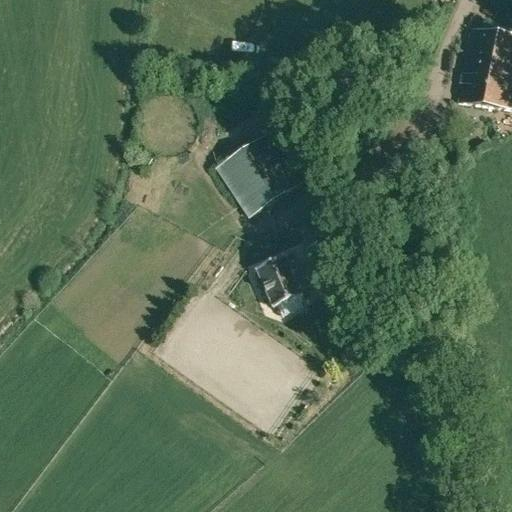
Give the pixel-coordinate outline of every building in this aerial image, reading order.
[(459,104),(511,114),(511,37),(473,30),(459,104)] [(162,51),(160,62),(174,64),(175,53),(162,51)] [(267,62),(264,78),(291,83),(294,67),(267,62)] [(317,113),(335,147),(357,135),(339,101),(317,113)] [(281,129),(274,133),(270,126),(250,138),(254,146),(216,170),(249,221),(310,181),(288,148),(292,144),(281,129)] [(365,269),(395,257),(393,252),(418,242),(415,233),(389,243),(386,234),(356,246),(365,269)] [(328,242),(305,252),(311,266),(293,274),(285,258),(256,271),(274,309),(303,296),(300,290),(319,282),(321,288),(344,277),(328,242)]
